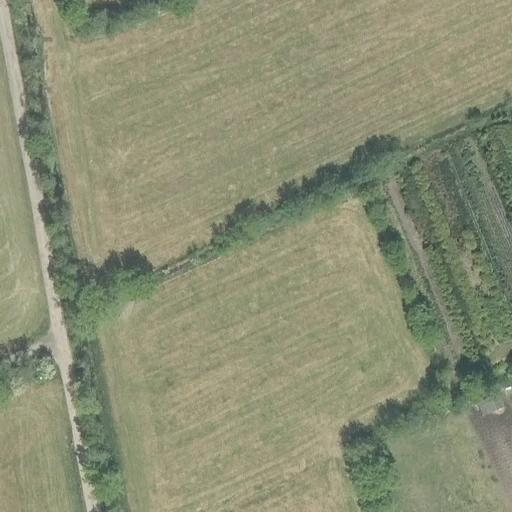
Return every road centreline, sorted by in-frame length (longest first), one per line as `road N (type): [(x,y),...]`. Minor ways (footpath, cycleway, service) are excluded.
road 1 (unclassified): [(61,338),(1,0)]
road 2 (unclassified): [(92,511),(61,338)]
